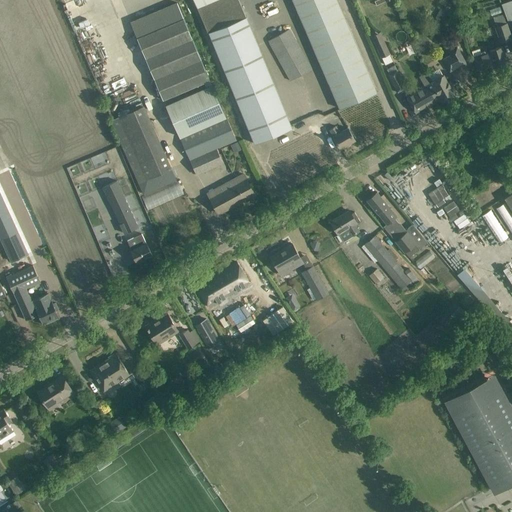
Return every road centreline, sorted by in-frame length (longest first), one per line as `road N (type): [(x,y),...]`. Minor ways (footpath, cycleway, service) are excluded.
road 1 (unclassified): [(0,377),(511,80)]
road 2 (unknown): [(115,0),(173,139),(231,242)]
road 3 (unknown): [(0,174),(74,333)]
road 4 (unknown): [(407,140),(346,0)]
